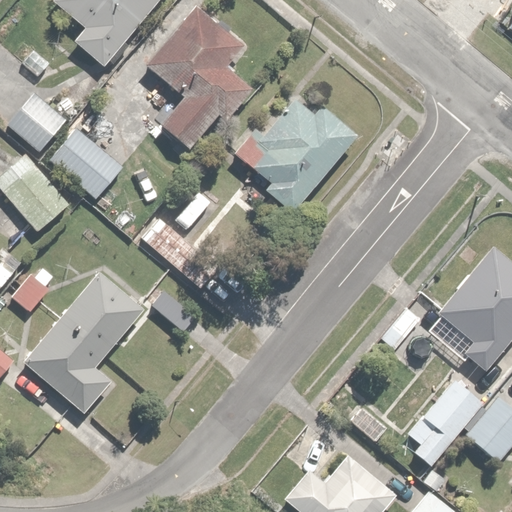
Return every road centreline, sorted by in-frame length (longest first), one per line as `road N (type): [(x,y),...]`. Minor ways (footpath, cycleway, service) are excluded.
road 1 (residential): [(84,511),(156,490),(193,464),(496,101)]
road 2 (residential): [(373,0),(496,101)]
